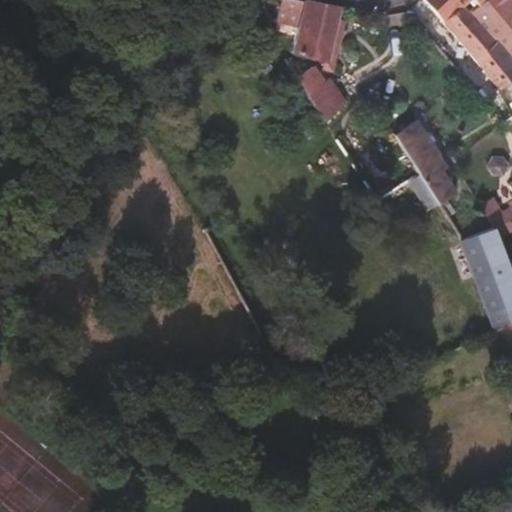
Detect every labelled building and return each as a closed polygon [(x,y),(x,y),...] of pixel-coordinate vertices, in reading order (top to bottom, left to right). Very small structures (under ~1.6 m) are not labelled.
[(328,15),(330,4),(312,0),(275,0),(274,6),(290,10),(288,16),(294,17),(286,50),(319,57),(328,15)] [(419,0),(437,20),(454,2),(455,0),(419,0)] [(511,0),(455,0),(454,2),(485,36),(502,55),(511,47),(511,0)] [(454,2),(437,20),(468,56),(485,36),(454,2)] [(317,67),(325,68),(337,17),(328,15),(319,57),(317,67)] [(493,85),(511,71),(511,66),(502,55),(485,36),(468,56),(493,85)] [(511,47),(502,55),(511,66),(511,47)] [(322,75),(317,78),(308,64),(290,75),(316,115),(338,100),(322,75)] [(386,132),(412,171),(434,155),(409,118),(386,132)] [(449,190),(440,177),(446,173),(434,155),(412,171),(441,215),(450,209),(441,196),(449,190)] [(511,176),(503,181),(511,197),(511,176)] [(505,205),(495,211),(486,196),(474,203),(488,226),(511,214),(505,205)] [(485,228),(455,237),(467,270),(498,261),(485,228)] [(488,327),(511,315),(511,296),(498,261),(467,270),(488,327)] [(511,315),(488,327),(485,329),(494,348),(511,339),(511,315)] [(511,511),(511,486),(465,511),(511,511)]
